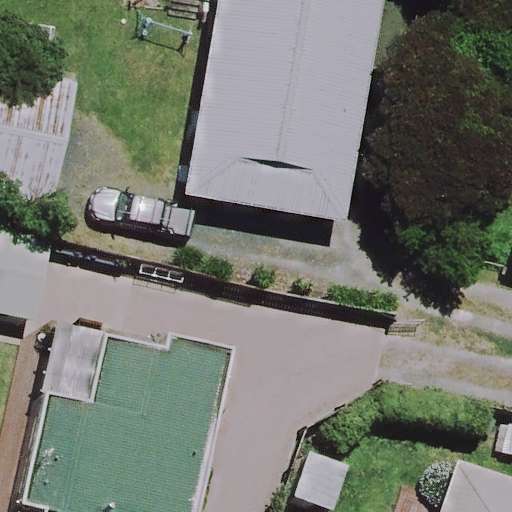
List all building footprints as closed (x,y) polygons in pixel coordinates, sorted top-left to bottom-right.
[(371,0),(211,0),(176,210),(332,236),(371,0)] [(63,98),(0,87),(0,206),(43,214),(63,98)] [(511,246),(502,278),(511,280),(511,246)] [(38,262),(0,252),(0,325),(21,331),(38,262)] [(188,511),(217,375),(90,348),(75,416),(29,407),(6,511),(188,511)] [(495,511),(441,496),(436,511),(495,511)]
